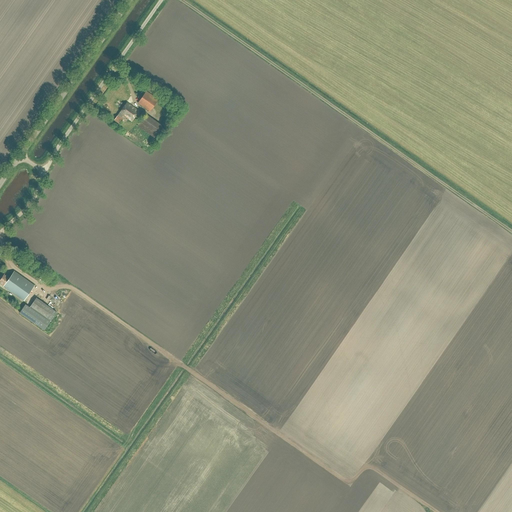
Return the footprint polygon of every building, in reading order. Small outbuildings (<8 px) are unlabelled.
[(150,112),(159,100),(147,91),(138,103),(150,112)] [(132,121),(139,111),(127,102),(114,120),(120,124),(123,119),(121,117),(123,115),(132,121)] [(155,138),(163,126),(146,114),(138,125),(155,138)] [(35,285),(14,271),(10,277),(5,273),(0,279),(0,281),(2,284),(2,285),(24,301),(35,285)] [(47,317),(53,310),(36,298),(31,306),(47,317)] [(50,322),(25,305),(19,313),(44,331),(50,322)]
